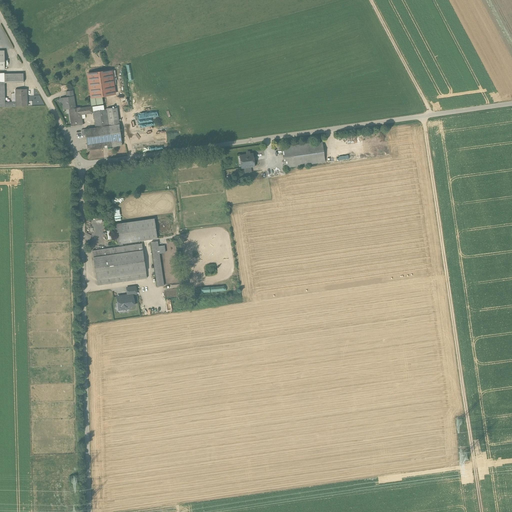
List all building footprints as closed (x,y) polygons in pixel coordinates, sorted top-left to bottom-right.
[(111,71),(88,74),(91,98),(115,94),(111,71)] [(23,74),(4,74),(4,82),(4,83),(24,83),(23,74)] [(27,89),(15,89),(16,102),(5,102),(5,107),(27,106),(27,89)] [(82,125),(81,114),(80,109),(80,108),(75,108),(73,95),(69,95),(69,97),(62,98),(64,110),(69,109),(72,126),(82,125)] [(95,128),(85,129),(88,150),(122,145),(117,108),(93,112),(92,107),(80,109),(81,114),(93,113),(95,128)] [(322,143),(282,148),(284,167),(325,162),(322,143)] [(246,155),(240,156),(241,162),(243,161),(243,168),(244,168),(251,167),(254,167),(252,154),(250,155),(250,154),(249,153),(247,153),(246,154),(246,155)] [(114,224),(117,244),(157,239),(154,219),(114,224)] [(164,286),(157,242),(151,242),(157,286),(164,286)] [(142,244),(92,251),(97,285),(147,278),(142,244)] [(134,306),(133,294),(127,295),(126,297),(123,297),(122,296),(118,297),(119,301),(118,301),(118,308),(121,310),(130,309),(130,306),(134,306)]
